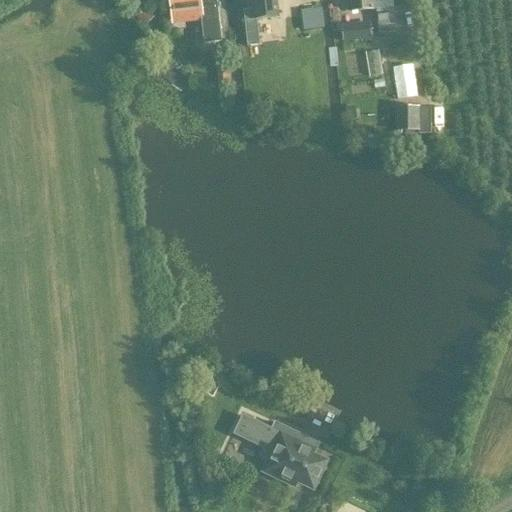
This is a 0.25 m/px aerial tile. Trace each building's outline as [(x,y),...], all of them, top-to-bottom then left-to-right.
[(170,0),(172,15),(187,13),(189,23),(201,22),(204,45),(221,43),(216,0),(170,0)] [(251,0),(253,9),(244,10),(246,35),(259,34),(258,21),(279,19),(276,0),(251,0)] [(349,0),(351,12),(372,10),(372,11),(376,11),(393,9),(392,0),(349,0)] [(393,9),(376,11),(378,37),(404,35),(401,8),(393,9)] [(318,9),(300,11),(303,32),(320,30),(318,9)] [(354,25),(341,27),(342,41),(355,40),(354,25)] [(434,109),(397,110),(397,131),(418,131),(418,136),(435,135),(434,109)] [(243,418),(234,436),(264,450),(260,459),(269,463),(267,468),(283,476),(282,478),(291,482),(292,480),(312,490),(325,464),(312,458),(318,445),(303,438),(275,425),(271,431),(243,418)]
